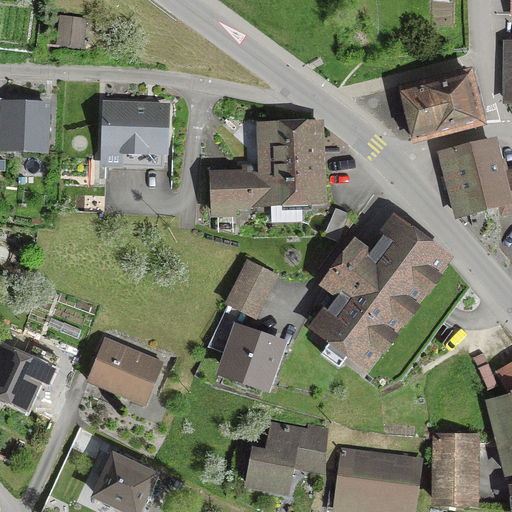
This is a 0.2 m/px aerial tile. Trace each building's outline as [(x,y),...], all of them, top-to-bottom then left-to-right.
[(73,47),(80,48),(83,21),(59,18),(57,36),(74,38),(73,47)] [(467,75),(399,92),(411,141),(479,124),(467,75)] [(51,107),(5,106),(4,151),(49,153),(51,107)] [(103,162),(162,164),(164,110),(105,107),(103,162)] [(233,207),(321,205),(317,124),(264,126),(266,181),(250,182),(249,175),(211,176),(213,216),(233,215),(233,207)] [(500,207),(511,203),(511,172),(503,175),(501,165),(493,167),(487,142),(448,151),(439,158),(454,215),(464,212),(465,216),(500,207)] [(335,243),(347,216),(334,210),(322,237),(335,243)] [(432,276),(444,260),(393,222),(359,268),(345,257),(322,287),(336,298),(313,329),(364,367),(378,349),(372,345),(383,331),(388,335),(400,319),(394,315),(405,301),(410,305),(422,290),(416,286),(427,272),(432,276)] [(247,263),(233,291),(259,305),(274,277),(247,263)] [(259,306),(259,305),(233,291),(226,305),(252,319),(259,306)] [(279,355),(281,349),(276,348),(276,347),(237,333),(224,371),(263,385),(274,353),(279,355)] [(104,342),(103,342),(89,377),(121,390),(119,395),(143,405),(160,364),(104,343),(104,342)] [(46,384),(57,359),(32,348),(26,362),(0,350),(0,397),(23,408),(36,379),(46,384)] [(511,363),(496,373),(508,396),(487,402),(505,476),(511,474),(511,363)] [(290,467),(319,472),(323,430),(310,428),(308,433),(271,426),(265,455),(252,452),(246,486),(285,493),(290,467)] [(434,504),(469,504),(470,439),(435,438),(434,504)] [(337,503),(336,510),(354,511),(409,511),(416,462),(334,451),(327,501),(337,503)] [(134,511),(145,490),(150,492),(156,479),(141,472),(142,470),(129,464),(129,466),(112,458),(95,496),(127,511),(134,511)]
